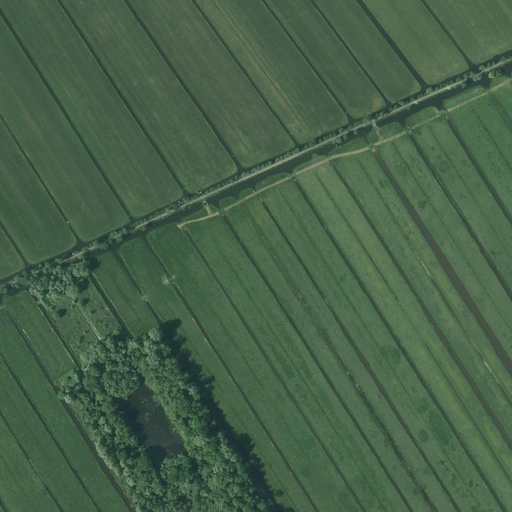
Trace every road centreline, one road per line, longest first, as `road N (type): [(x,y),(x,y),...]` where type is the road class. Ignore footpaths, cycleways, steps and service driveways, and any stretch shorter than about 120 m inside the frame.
road 1 (track): [(207,207),(209,216),(380,141)]
road 2 (track): [(376,129),(387,141),(511,79)]
